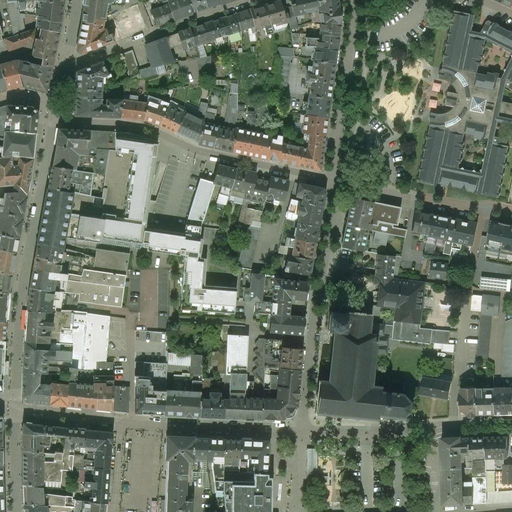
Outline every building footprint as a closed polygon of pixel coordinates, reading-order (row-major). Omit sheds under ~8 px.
[(35,0),(34,0),(33,8),(36,8),(35,15),(38,15),(36,28),(38,28),(59,33),(60,29),(63,4),(35,0)] [(83,0),(81,22),(81,23),(93,24),(94,19),(104,20),(104,21),(105,22),(107,9),(103,9),(103,4),(121,7),(122,0),(83,0)] [(177,0),(173,2),(174,5),(169,6),(174,20),(192,14),(187,0),(177,0)] [(187,0),(192,14),(208,8),(205,0),(187,0)] [(219,0),(205,0),(208,8),(221,4),(219,0)] [(317,0),(290,0),(292,7),(294,17),(304,15),(303,12),(318,9),(317,0)] [(337,0),(317,0),(318,9),(319,12),(338,9),(337,0)] [(280,1),(271,3),(271,4),(265,6),(270,25),(274,24),(275,26),(289,22),(288,20),(287,14),(285,15),(280,1)] [(21,14),(19,14),(16,2),(7,2),(13,36),(24,33),(21,14)] [(168,5),(151,12),(157,26),(174,20),(169,6),(168,5)] [(265,6),(259,8),(259,7),(249,9),(254,27),(255,30),(265,27),(270,25),(265,6)] [(292,7),(286,8),(287,14),(288,20),(294,18),(294,17),(292,7)] [(254,27),(249,9),(236,14),(241,31),(250,28),(254,27)] [(338,9),(319,12),(320,23),(321,23),(341,24),(338,9)] [(511,104),(502,102),(505,88),(506,87),(511,89),(511,36),(509,35),(510,32),(500,27),(499,29),(493,27),(494,24),(494,23),(492,26),(492,25),(492,23),(491,22),(490,21),(489,21),(487,22),(486,22),(481,33),(472,31),(475,16),(455,11),(452,22),(455,23),(455,27),(452,26),(450,32),(453,33),(452,37),(450,36),(448,42),(451,43),(450,47),(447,46),(446,53),(449,54),(448,59),(445,58),(442,70),(441,70),(439,79),(444,80),(447,81),(450,83),(453,85),(455,87),(457,91),(458,94),(458,97),(458,100),(457,103),(456,105),(455,107),(453,109),(451,111),(448,113),(446,114),(443,115),(440,115),(437,115),(435,114),(432,113),(430,122),(431,123),(429,135),(432,135),(431,140),(428,140),(426,147),(429,148),(428,151),(425,151),(424,157),(427,158),(426,162),(423,161),(422,168),(425,168),(424,172),(421,171),(418,183),(438,187),(437,193),(437,194),(437,195),(438,196),(439,196),(440,196),(442,196),(443,195),(445,186),(447,186),(448,183),(454,185),(453,187),(462,189),(463,186),(468,187),(468,192),(474,193),(474,190),(478,191),(478,194),(498,198),(500,187),(498,187),(498,183),(501,183),(503,177),(500,177),(500,173),(503,173),(505,167),(502,166),(503,163),(506,163),(507,157),(504,156),(505,152),(508,153),(509,147),(504,146),(504,145),(504,146),(506,145),(507,144),(507,143),(508,142),(507,141),(507,140),(506,139),(495,137),(498,122),(511,125),(511,104)] [(140,14),(113,24),(119,39),(146,30),(140,14)] [(236,14),(223,18),(228,34),(229,35),(241,31),(236,14)] [(223,18),(209,22),(215,39),(228,34),(223,18)] [(94,19),(93,24),(81,23),(76,49),(76,51),(78,53),(79,54),(80,54),(110,43),(110,42),(114,41),(111,34),(107,35),(105,29),(103,29),(104,21),(104,20),(94,19)] [(209,22),(190,29),(196,46),(215,40),(215,39),(209,22)] [(341,24),(321,23),(319,35),(323,35),(339,37),(341,24)] [(270,25),(265,27),(264,29),(266,36),(273,34),(270,25)] [(59,33),(38,28),(37,33),(35,42),(32,55),(34,58),(43,59),(41,66),(52,66),(59,33)] [(13,36),(13,37),(4,39),(5,40),(8,49),(9,51),(35,42),(37,33),(35,29),(13,36)] [(190,29),(165,38),(173,62),(200,58),(196,46),(190,29)] [(339,37),(323,35),(322,43),(321,43),(321,40),(318,40),(318,39),(306,38),(305,47),(309,47),(315,47),(337,49),(339,37)] [(165,38),(145,45),(152,67),(154,66),(162,64),(173,62),(165,38)] [(5,40),(0,41),(0,52),(8,49),(5,40)] [(224,43),(215,44),(216,53),(225,52),(224,43)] [(282,47),(281,54),(294,56),(295,48),(282,47)] [(337,49),(315,47),(313,61),(335,64),(337,49)] [(132,51),(121,55),(129,80),(140,75),(139,71),(132,51)] [(278,56),(275,76),(274,90),(286,92),(290,57),(278,56)] [(41,66),(25,63),(19,61),(16,62),(22,86),(46,92),(52,66),(41,66)] [(335,64),(313,61),(312,68),(308,67),(307,76),(333,79),(335,64)] [(16,62),(0,65),(0,69),(5,87),(6,90),(22,86),(16,62)] [(102,63),(76,73),(76,90),(101,91),(102,77),(107,75),(102,63)] [(152,67),(139,70),(139,71),(140,75),(141,79),(157,75),(154,66),(152,67)] [(307,76),(306,82),(305,88),(309,89),(308,97),(330,100),(333,79),(307,76)] [(101,91),(76,90),(75,116),(100,117),(101,106),(101,91)] [(230,94),(225,124),(226,127),(226,128),(235,130),(235,129),(236,120),(237,111),(237,105),(237,94),(230,94)] [(330,100),(308,97),(307,103),(306,115),(327,118),(330,100)] [(121,100),(106,100),(106,106),(106,117),(119,118),(122,101),(121,100)] [(129,101),(122,100),(122,101),(119,118),(143,121),(146,104),(136,102),(129,101)] [(162,106),(147,101),(146,104),(143,121),(155,125),(162,106)] [(271,103),(256,102),(255,112),(248,112),(247,127),(254,127),(253,132),(269,135),(270,128),(269,127),(271,103)] [(303,102),(302,109),(300,109),(299,114),(306,115),(307,103),(303,102)] [(207,105),(201,103),(198,115),(198,116),(204,118),(205,114),(207,105)] [(28,107),(11,107),(12,106),(6,106),(3,131),(3,132),(18,132),(36,133),(38,116),(37,114),(36,112),(35,110),(32,108),(30,107),(28,107)] [(183,113),(168,107),(160,127),(175,134),(183,115),(183,113)] [(198,115),(185,109),(183,113),(183,115),(175,134),(198,144),(203,123),(204,118),(198,116),(198,115)] [(214,116),(205,114),(204,118),(203,123),(212,125),(214,116)] [(306,115),(299,114),(298,123),(303,123),(301,133),(309,134),(325,137),(327,118),(306,115)] [(243,121),(236,120),(235,129),(240,130),(240,128),(242,128),(243,121)] [(212,125),(203,123),(198,144),(214,148),(219,126),(212,125)] [(226,128),(219,126),(214,148),(233,153),(235,130),(226,128)] [(115,132),(59,129),(58,134),(56,146),(88,148),(88,149),(108,150),(115,151),(115,132)] [(240,130),(235,129),(235,130),(233,153),(245,155),(247,131),(240,130)] [(36,133),(18,132),(3,132),(3,131),(0,131),(0,158),(11,157),(33,159),(36,133)] [(108,150),(101,198),(104,199),(102,207),(102,208),(102,210),(102,211),(105,211),(105,218),(101,218),(100,221),(104,221),(101,238),(101,239),(141,245),(145,228),(153,174),(156,175),(157,170),(154,169),(157,143),(151,140),(140,136),(133,134),(124,133),(115,132),(115,151),(108,150)] [(253,132),(250,132),(249,143),(251,143),(249,156),(267,159),(269,138),(269,135),(253,132)] [(325,137),(309,134),(307,149),(301,148),(297,166),(320,171),(325,137)] [(276,139),(269,138),(267,159),(279,162),(281,143),(282,137),(277,135),(276,139)] [(281,143),(279,162),(297,166),(301,148),(281,143)] [(88,149),(56,146),(52,167),(93,173),(95,156),(88,155),(88,149)] [(33,159),(11,157),(0,158),(0,185),(10,185),(11,192),(17,192),(26,194),(33,159)] [(236,169),(219,165),(213,183),(212,184),(214,185),(222,187),(230,189),(231,187),(236,169)] [(93,173),(52,167),(48,188),(67,192),(70,178),(92,182),(93,173)] [(269,181),(255,178),(256,174),(236,169),(231,187),(246,190),(244,200),(248,201),(263,204),(264,201),(265,201),(269,181)] [(289,181),(270,177),(269,181),(265,201),(273,203),(273,200),(284,202),(289,181)] [(92,182),(70,178),(67,192),(90,196),(92,182)] [(213,183),(200,179),(186,225),(201,227),(214,185),(212,184),(213,183)] [(323,188),(295,183),(290,199),(291,199),(294,201),(295,197),(302,199),(301,202),(322,207),(326,193),(323,188)] [(230,189),(222,187),(220,194),(228,197),(230,189)] [(43,235),(65,238),(100,243),(100,242),(101,238),(104,221),(100,221),(101,218),(105,218),(105,211),(102,211),(102,208),(102,207),(104,199),(101,198),(94,197),(48,189),(41,225),(42,226),(44,233),(43,235)] [(2,205),(24,206),(26,194),(17,192),(11,192),(4,193),(2,205)] [(373,203),(351,198),(346,226),(367,230),(370,231),(371,225),(377,226),(378,222),(393,225),(397,226),(401,208),(373,202),(373,203)] [(294,201),(291,199),(287,212),(298,215),(300,207),(298,207),(298,202),(294,201)] [(262,212),(246,209),(248,201),(244,200),(239,222),(251,225),(252,221),(260,223),(262,212)] [(322,207),(301,202),(301,203),(300,207),(298,215),(297,223),(318,227),(322,207)] [(24,206),(2,205),(0,204),(0,213),(9,214),(11,214),(22,217),(24,206)] [(433,215),(416,211),(411,232),(422,234),(429,235),(433,215)] [(11,214),(9,214),(0,213),(0,235),(18,239),(22,217),(11,214)] [(451,219),(433,215),(429,235),(429,236),(436,238),(446,240),(451,219)] [(446,240),(443,254),(451,256),(452,249),(452,248),(453,242),(458,220),(451,219),(446,240)] [(477,224),(458,220),(453,242),(462,244),(473,246),(477,224)] [(393,225),(378,222),(377,226),(371,225),(370,231),(375,232),(388,235),(405,238),(407,230),(392,227),(393,225)] [(318,227),(297,223),(294,240),(315,244),(318,227)] [(511,226),(497,223),(494,246),(495,246),(502,247),(511,248),(511,226)] [(42,226),(41,225),(38,239),(38,244),(63,249),(64,243),(65,238),(43,235),(44,233),(42,226)] [(183,234),(145,228),(141,245),(140,250),(179,256),(180,255),(184,255),(180,310),(234,314),(236,288),(204,286),(206,259),(200,258),(203,239),(199,239),(201,227),(186,225),(183,234)] [(367,230),(346,226),(341,247),(363,252),(364,245),(365,245),(367,236),(366,236),(367,230)] [(260,229),(249,227),(247,230),(242,246),(237,263),(237,267),(251,270),(260,229)] [(388,235),(375,232),(373,244),(385,246),(388,235)] [(429,235),(422,234),(420,240),(427,242),(428,242),(429,236),(429,235)] [(18,239),(0,235),(0,249),(15,253),(18,239)] [(436,238),(429,236),(428,242),(427,242),(425,252),(434,254),(436,244),(435,244),(436,238)] [(294,240),(286,238),(285,247),(292,248),(294,240)] [(315,244),(294,240),(292,248),(285,247),(280,246),(278,253),(288,255),(313,260),(315,244)] [(462,244),(453,242),(452,248),(452,249),(461,250),(462,244)] [(487,243),(480,242),(478,256),(484,257),(487,243)] [(38,244),(37,244),(35,258),(59,263),(60,262),(62,263),(66,249),(38,244)] [(0,249),(0,272),(12,274),(15,253),(0,249)] [(96,254),(66,249),(63,264),(74,266),(83,268),(93,271),(96,254)] [(129,254),(96,250),(96,254),(94,265),(117,269),(126,270),(129,254)] [(313,260),(288,255),(286,267),(289,267),(288,272),(309,276),(313,260)] [(377,255),(375,277),(392,279),(394,257),(377,255)] [(59,263),(35,258),(33,270),(58,273),(59,263)] [(449,265),(432,263),(429,277),(446,279),(449,265)] [(83,268),(74,266),(63,264),(62,272),(73,273),(73,274),(81,276),(83,269),(83,268)] [(93,271),(83,269),(81,276),(73,274),(67,274),(65,293),(79,295),(78,302),(93,304),(121,308),(125,276),(93,271)] [(58,273),(33,270),(30,288),(59,292),(63,293),(65,293),(67,274),(58,273)] [(12,274),(0,272),(0,290),(9,292),(12,274)] [(308,283),(275,279),(275,277),(251,274),(248,302),(255,303),(254,314),(256,314),(272,315),(289,316),(291,300),(307,301),(308,283)] [(395,309),(393,321),(422,324),(426,283),(392,279),(375,277),(374,287),(378,287),(378,294),(376,307),(395,309)] [(481,289),(510,290),(511,279),(481,278),(481,289)] [(59,292),(30,288),(27,311),(55,313),(55,311),(62,311),(63,293),(59,292)] [(9,292),(0,290),(0,321),(6,323),(9,292)] [(79,295),(65,293),(63,293),(62,311),(75,312),(92,314),(93,304),(78,302),(79,295)] [(482,296),(472,295),(471,311),(481,312),(482,296)] [(500,297),(482,295),(482,296),(481,312),(481,314),(492,316),(499,316),(500,297)] [(55,313),(27,311),(24,342),(35,343),(60,345),(73,345),(75,312),(62,311),(55,311),(55,313)] [(344,332),(333,331),(328,382),(318,381),(317,397),(315,414),(347,417),(378,420),(379,416),(405,418),(414,411),(414,402),(408,394),(382,392),(383,387),(372,386),(376,354),(387,355),(389,339),(389,337),(384,336),(369,335),(370,324),(371,314),(344,311),(343,313),(346,313),(344,332)] [(109,317),(92,314),(75,312),(73,345),(70,368),(77,370),(93,370),(95,371),(96,362),(105,363),(109,317)] [(289,316),(272,315),(271,315),(269,333),(303,336),(305,317),(289,316)] [(492,316),(481,315),(477,360),(488,361),(492,316)] [(511,319),(506,322),(508,327),(505,329),(508,334),(505,336),(507,341),(504,342),(507,348),(504,349),(506,355),(503,356),(506,361),(503,363),(505,368),(502,369),(506,377),(511,377),(511,319)] [(393,321),(393,326),(391,339),(431,344),(432,330),(421,328),(422,324),(393,321)] [(370,324),(369,335),(384,336),(389,337),(389,339),(391,339),(393,326),(388,325),(370,324)] [(450,331),(432,330),(431,344),(435,343),(449,344),(450,331)] [(167,351),(145,351),(144,345),(147,345),(147,331),(137,331),(135,331),(134,413),(164,414),(165,390),(167,365),(167,351)] [(248,337),(227,335),(226,353),(225,374),(230,374),(229,397),(244,398),(245,381),(248,337)] [(281,341),(265,339),(264,347),(272,348),(280,348),(281,341)] [(35,343),(24,342),(23,372),(39,373),(68,374),(68,367),(70,368),(73,345),(60,345),(60,351),(48,350),(48,351),(35,350),(35,343)] [(449,344),(435,343),(435,349),(442,350),(442,352),(453,353),(454,345),(449,344)] [(272,348),(264,347),(264,367),(279,368),(280,362),(278,359),(272,359),(272,348)] [(302,349),(282,347),(280,362),(279,368),(281,369),(281,368),(300,370),(302,349)] [(226,353),(212,352),(211,360),(218,361),(217,373),(225,374),(226,353)] [(202,355),(191,355),(190,375),(196,375),(196,381),(201,382),(201,378),(202,355)] [(105,363),(96,362),(95,371),(93,370),(93,376),(104,376),(104,377),(112,378),(113,363),(105,363)] [(70,368),(68,367),(68,374),(68,375),(68,383),(73,383),(73,381),(74,381),(74,379),(76,379),(77,370),(70,368)] [(300,370),(281,368),(281,369),(279,368),(278,376),(270,375),(269,390),(263,389),(263,393),(262,419),(282,420),(282,419),(283,419),(283,418),(284,417),(285,417),(287,416),(292,411),(293,409),(294,408),(295,407),(296,406),(297,406),(300,370)] [(93,370),(77,370),(76,379),(74,379),(74,381),(73,381),(73,383),(83,384),(92,384),(93,376),(93,370)] [(39,373),(23,372),(22,397),(26,401),(49,404),(50,385),(38,384),(39,373)] [(112,378),(104,377),(104,376),(93,376),(92,384),(92,390),(96,390),(95,408),(111,409),(112,386),(112,378)] [(424,376),(422,394),(449,398),(451,381),(424,376)] [(210,379),(201,378),(201,382),(200,392),(204,392),(204,393),(209,393),(210,379)] [(196,381),(173,380),(173,390),(200,392),(201,382),(196,381)] [(253,382),(245,381),(244,398),(252,398),(253,382)] [(82,407),(83,384),(73,383),(68,383),(68,385),(67,406),(82,407)] [(68,385),(50,384),(50,385),(49,404),(67,406),(68,385)] [(83,384),(82,407),(95,408),(96,390),(92,390),(92,384),(83,384)] [(129,387),(112,386),(111,409),(128,410),(129,387)] [(477,388),(462,389),(462,393),(461,393),(462,411),(463,411),(467,414),(467,416),(478,415),(477,389),(477,388)] [(511,388),(494,389),(495,415),(511,414),(511,388)] [(494,389),(477,389),(478,415),(495,415),(494,389)] [(173,390),(165,390),(164,414),(199,416),(200,392),(173,390)] [(209,393),(204,393),(204,392),(200,392),(199,416),(223,417),(224,399),(220,399),(220,393),(209,393)] [(244,398),(229,397),(229,400),(224,399),(223,417),(262,419),(263,399),(260,399),(252,398),(244,398)] [(42,435),(43,426),(23,423),(22,434),(42,435)] [(43,426),(42,435),(49,435),(50,435),(64,437),(65,428),(43,426)] [(86,430),(65,428),(64,437),(62,453),(62,454),(73,455),(73,450),(76,450),(76,446),(84,447),(86,430)] [(111,433),(86,430),(84,447),(84,449),(95,450),(94,461),(95,461),(94,467),(109,469),(111,433)] [(42,435),(22,434),(22,451),(42,453),(48,453),(50,435),(49,435),(42,435)] [(194,438),(167,437),(166,459),(167,459),(167,488),(165,511),(201,511),(199,499),(190,498),(190,500),(184,500),(186,460),(192,460),(194,438)] [(461,437),(442,438),(442,469),(462,468),(461,454),(471,454),(471,453),(470,439),(461,439),(461,437)] [(508,437),(486,438),(486,458),(501,458),(508,458),(508,437)] [(208,439),(194,438),(192,460),(199,461),(207,461),(208,439)] [(486,438),(470,439),(471,453),(472,453),(472,458),(486,458),(486,438)] [(223,439),(208,439),(207,461),(207,462),(212,462),(222,462),(223,439)] [(240,440),(223,439),(222,462),(222,468),(223,468),(223,471),(239,472),(240,440)] [(268,441),(240,440),(239,472),(247,472),(248,458),(254,459),(253,472),(267,473),(268,441)] [(42,453),(22,451),(21,485),(42,487),(42,481),(42,453)] [(62,453),(54,452),(54,454),(48,453),(42,453),(42,481),(60,482),(61,470),(72,471),(73,455),(62,454),(62,453)] [(83,456),(73,455),(72,471),(76,472),(77,469),(77,464),(82,464),(82,461),(83,456)] [(501,458),(486,458),(486,472),(501,471),(501,463),(504,463),(504,460),(501,460),(501,458)] [(192,460),(186,460),(184,500),(190,500),(190,498),(199,499),(195,485),(191,484),(192,472),(192,460)] [(94,461),(82,461),(82,464),(77,464),(77,469),(85,470),(86,466),(94,467),(95,461),(94,461)] [(222,462),(212,462),(212,468),(214,480),(222,480),(223,471),(223,468),(222,468),(222,462)] [(511,465),(503,465),(502,483),(511,483),(511,465)] [(94,467),(86,466),(85,470),(83,495),(92,496),(91,501),(106,503),(106,497),(107,497),(109,469),(94,467)] [(462,487),(462,468),(442,469),(443,505),(473,504),(473,487),(462,487)] [(239,472),(223,471),(222,480),(222,490),(222,491),(224,511),(270,511),(270,497),(271,477),(267,477),(267,473),(253,472),(247,472),(239,472)] [(486,478),(473,478),(473,487),(473,504),(487,503),(486,478)] [(222,480),(214,480),(215,491),(222,491),(222,490),(222,480)] [(511,483),(502,483),(501,504),(511,502),(511,483)] [(42,487),(21,485),(23,504),(44,505),(42,493),(42,487)] [(65,496),(42,493),(44,505),(65,506),(65,496)] [(72,497),(65,496),(65,506),(74,507),(75,500),(72,500),(72,497)] [(91,501),(84,501),(82,511),(105,511),(106,503),(91,501)]
